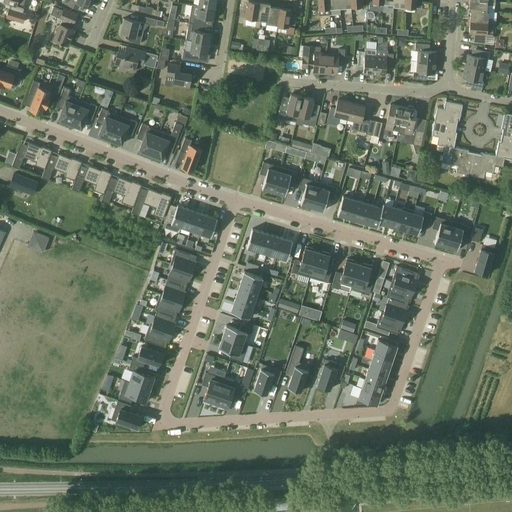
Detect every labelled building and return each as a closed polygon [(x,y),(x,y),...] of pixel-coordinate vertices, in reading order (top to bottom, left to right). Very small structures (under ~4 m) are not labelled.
[(0,0),(0,1),(16,7),(11,23),(19,26),(26,0),(0,0)] [(63,0),(62,3),(84,11),(86,6),(89,8),(91,3),(93,3),(94,0),(63,0)] [(208,8),(215,9),(216,0),(199,0),(198,6),(208,8)] [(259,0),(253,0),(254,1),(248,0),(247,5),(241,4),(239,17),(245,18),(256,19),(255,27),(259,0)] [(260,0),(259,0),(255,27),(260,28),(261,20),(267,21),(266,23),(267,23),(270,3),(264,3),(264,1),(260,0)] [(330,9),(328,0),(317,0),(318,9),(330,9)] [(340,8),(339,0),(328,0),(330,9),(340,8)] [(405,0),(405,7),(416,8),(422,8),(422,0),(405,0)] [(496,1),(480,0),(467,0),(467,4),(469,4),(469,10),(487,11),(487,5),(495,5),(496,1)] [(270,3),(267,23),(277,25),(280,5),(275,4),(275,6),(270,5),(270,4),(270,3)] [(280,5),(277,25),(278,25),(277,31),(293,34),(296,15),(290,14),(291,9),(285,8),(285,6),(280,5)] [(215,9),(208,8),(198,6),(196,16),(194,16),(193,19),(190,18),(189,23),(192,23),(204,25),(205,18),(213,19),(215,9)] [(60,24),(54,40),(60,42),(59,43),(61,44),(61,43),(67,46),(74,30),(71,29),(73,23),(73,24),(77,15),(64,10),(63,11),(54,7),(50,14),(62,19),(60,24)] [(489,11),(487,11),(469,10),(471,11),(470,16),(468,16),(468,21),(488,22),(489,11)] [(156,24),(163,26),(164,23),(164,22),(157,20),(145,17),(143,23),(148,25),(156,26),(156,24)] [(120,32),(120,33),(125,35),(124,36),(126,36),(127,35),(129,36),(128,41),(140,44),(143,31),(143,30),(138,29),(139,22),(124,18),(122,25),(120,32)] [(488,22),(468,21),(467,26),(469,26),(469,32),(474,33),(473,43),(486,44),(486,36),(494,37),(495,28),(496,23),(488,23),(488,22)] [(204,25),(192,23),(189,23),(186,40),(192,41),(208,44),(209,44),(211,43),(212,39),(210,37),(211,33),(203,32),(204,25)] [(496,46),(505,46),(505,38),(496,38),(496,46)] [(209,44),(208,44),(192,41),(190,52),(188,51),(186,58),(198,60),(199,54),(207,55),(208,50),(210,50),(210,46),(209,45),(209,44)] [(412,60),(436,62),(437,51),(429,51),(430,44),(415,43),(415,50),(418,50),(417,61),(412,60)] [(324,73),(326,54),(320,53),(321,47),(304,45),(303,57),(302,68),(314,69),(313,72),(324,73)] [(115,56),(113,60),(115,62),(115,64),(126,67),(126,69),(134,71),(135,69),(136,62),(155,67),(158,55),(145,52),(131,48),(129,55),(118,52),(117,55),(115,56)] [(165,59),(168,60),(169,49),(161,48),(159,58),(165,59)] [(338,55),(326,54),(324,73),(337,74),(338,60),(344,61),(345,49),(339,48),(338,55)] [(363,73),(374,74),(375,56),(376,56),(376,49),(366,48),(365,51),(359,51),(358,65),(364,66),(363,73)] [(375,56),(374,74),(386,75),(386,68),(393,68),(394,54),(388,53),(388,50),(376,49),(376,56),(375,56)] [(484,70),(486,59),(488,59),(489,52),(476,49),(474,56),(468,55),(466,66),(484,70)] [(165,59),(159,58),(156,68),(163,69),(165,59)] [(412,60),(411,69),(413,70),(413,76),(427,77),(428,73),(435,73),(436,62),(412,60)] [(501,62),(499,73),(507,74),(509,63),(501,62)] [(166,76),(174,77),(173,84),(189,87),(191,74),(179,72),(180,66),(168,64),(166,76)] [(7,65),(5,71),(0,69),(0,84),(3,86),(3,84),(14,88),(20,69),(7,65)] [(484,70),(466,66),(464,78),(469,79),(468,85),(482,88),(483,82),(481,81),(484,70)] [(146,78),(142,91),(149,93),(152,80),(146,78)] [(33,80),(28,93),(34,95),(29,108),(41,113),(44,107),(45,108),(49,98),(47,97),(50,91),(38,87),(40,82),(33,80)] [(64,86),(57,104),(63,106),(58,119),(69,124),(79,100),(68,96),(70,89),(64,86)] [(103,97),(110,99),(113,91),(106,89),(103,97)] [(296,122),(302,97),(291,94),(288,107),(280,105),(278,117),(296,122)] [(152,96),(150,103),(158,105),(160,99),(152,96)] [(314,99),(302,97),(296,122),(296,124),(302,125),(303,123),(315,126),(318,114),(311,113),(314,99)] [(347,119),(351,102),(338,99),(335,108),(330,107),(327,120),(332,121),(331,123),(336,125),(338,123),(340,117),(347,119)] [(86,115),(92,117),(97,106),(90,103),(90,104),(79,100),(69,124),(81,128),(86,115)] [(434,116),(434,118),(435,119),(434,121),(457,126),(458,120),(459,120),(460,117),(461,117),(461,114),(461,113),(461,111),(462,110),(463,108),(462,107),(462,105),(452,103),(451,101),(449,101),(448,102),(445,101),(445,104),(444,105),(443,106),(444,108),(444,109),(442,109),(441,108),(439,107),(438,108),(437,108),(436,115),(434,116)] [(365,106),(351,102),(347,119),(354,120),(352,129),(359,131),(365,106)] [(390,104),(384,133),(391,135),(392,130),(398,132),(400,124),(403,107),(390,104)] [(408,108),(403,107),(400,124),(397,135),(403,136),(405,134),(411,136),(417,110),(414,109),(414,107),(409,106),(408,108)] [(97,119),(103,122),(98,135),(110,140),(119,116),(108,111),(108,110),(102,107),(97,119)] [(320,112),(317,124),(324,126),(327,113),(320,112)] [(501,135),(511,137),(511,114),(504,113),(501,129),(503,129),(501,135)] [(110,140),(121,144),(127,131),(133,133),(137,121),(130,119),(130,120),(119,116),(110,140)] [(376,121),(369,120),(365,134),(372,135),(376,121)] [(376,121),(372,135),(379,137),(382,123),(376,121)] [(433,128),(432,135),(438,137),(437,144),(439,145),(440,146),(442,147),(443,146),(445,146),(443,154),(448,155),(450,146),(454,147),(454,145),(455,145),(456,143),(455,142),(456,139),(457,136),(456,136),(457,132),(455,132),(457,126),(434,121),(434,124),(432,125),(432,127),(433,128)] [(167,146),(173,148),(182,124),(176,122),(170,135),(159,131),(150,155),(162,160),(167,146)] [(138,151),(150,155),(159,131),(148,127),(149,126),(142,123),(137,135),(144,137),(138,151)] [(416,130),(413,144),(421,145),(424,132),(416,130)] [(500,156),(498,165),(503,166),(505,158),(511,159),(511,137),(501,135),(500,141),(499,141),(496,155),(500,156)] [(180,150),(186,153),(181,166),(193,171),(201,149),(190,145),(191,140),(185,137),(180,150)] [(267,139),(264,148),(270,150),(271,148),(285,152),(287,145),(267,139)] [(36,147),(37,145),(28,142),(24,154),(17,151),(12,166),(19,168),(24,156),(36,161),(35,165),(45,169),(52,150),(42,146),(40,149),(36,147)] [(310,152),(317,154),(320,145),(313,142),(310,152)] [(287,145),(285,152),(304,158),(306,151),(287,145)] [(441,157),(441,158),(442,160),(442,162),(443,164),(448,165),(449,164),(450,164),(452,164),(453,166),(455,166),(456,165),(458,166),(458,167),(456,168),(456,170),(457,171),(457,172),(463,174),(464,175),(466,175),(467,174),(470,175),(475,153),(469,152),(469,150),(465,149),(462,148),(462,149),(459,148),(459,147),(456,147),(455,147),(454,147),(450,146),(448,155),(443,154),(443,156),(441,157)] [(304,158),(311,160),(313,153),(306,151),(304,158)] [(495,165),(498,165),(500,156),(496,155),(496,156),(490,154),(481,152),(480,154),(475,153),(470,175),(483,177),(485,171),(493,172),(495,165)] [(82,161),(72,157),(70,160),(66,159),(67,157),(58,153),(53,168),(66,173),(64,176),(75,180),(77,174),(82,161)] [(268,168),(269,164),(263,162),(259,174),(265,176),(262,189),(273,192),(279,172),(268,168)] [(75,180),(71,189),(78,191),(83,180),(95,184),(93,190),(103,194),(110,177),(112,173),(101,169),(100,172),(96,170),(97,168),(88,165),(84,177),(77,174),(75,180)] [(389,175),(398,177),(400,168),(392,166),(389,175)] [(294,184),(298,172),(291,170),(290,175),(279,172),(273,192),(284,195),(288,182),(294,184)] [(408,170),(405,179),(413,181),(416,172),(408,170)] [(9,185),(32,194),(37,182),(14,173),(9,185)] [(416,181),(424,182),(426,175),(418,173),(416,181)] [(117,179),(110,177),(103,194),(104,194),(106,188),(123,195),(121,202),(133,207),(138,194),(141,184),(131,180),(130,184),(126,182),(127,180),(118,177),(117,179)] [(298,189),(304,191),(300,204),(311,208),(317,187),(306,184),(308,179),(301,177),(298,189)] [(326,198),(332,200),(336,188),(330,186),(328,190),(317,187),(311,208),(323,211),(326,198)] [(156,194),(157,192),(148,188),(144,197),(138,194),(133,207),(131,212),(138,215),(143,203),(155,207),(152,214),(163,218),(171,196),(161,192),(160,195),(156,194)] [(446,202),(448,193),(441,190),(438,199),(446,202)] [(342,196),(337,215),(338,215),(347,218),(353,199),(343,196),(342,196)] [(353,199),(347,218),(357,221),(363,202),(353,199)] [(363,202),(357,221),(367,223),(372,205),(363,202)] [(372,205),(367,223),(377,226),(383,204),(384,204),(383,203),(382,208),(372,205)] [(383,204),(377,226),(378,223),(388,225),(393,207),(383,204)] [(180,228),(187,208),(177,205),(170,224),(180,228)] [(393,207),(388,225),(397,228),(404,207),(403,207),(402,209),(393,207)] [(404,207),(397,228),(407,231),(413,210),(404,207)] [(187,208),(181,227),(191,230),(197,212),(187,208)] [(413,210),(407,231),(417,234),(422,215),(413,213),(414,210),(413,210)] [(197,212),(191,230),(200,233),(207,215),(197,212)] [(207,215),(200,233),(210,237),(217,218),(216,218),(207,215)] [(436,216),(432,228),(438,230),(434,243),(435,243),(445,246),(453,221),(436,216)] [(453,221),(445,246),(456,249),(460,236),(466,238),(470,226),(453,221)] [(475,227),(472,240),(479,242),(483,229),(475,227)] [(252,229),(246,248),(247,248),(257,251),(262,232),(253,229),(252,229)] [(49,236),(33,230),(28,244),(43,250),(49,236)] [(262,232),(257,251),(266,253),(272,235),(262,232)] [(272,235),(266,253),(276,256),(282,238),(272,235)] [(282,238),(276,256),(286,259),(286,260),(292,240),(291,240),(282,238)] [(482,244),(474,270),(480,272),(479,273),(487,275),(495,248),(482,244)] [(295,259),(291,272),(309,277),(317,251),(313,250),(313,248),(305,246),(301,261),(295,259)] [(175,248),(170,263),(172,264),(192,271),(195,263),(194,263),(197,255),(175,248)] [(317,251),(309,277),(328,282),(332,270),(325,268),(329,253),(322,251),(321,253),(317,251)] [(336,271),(331,287),(338,289),(340,283),(351,287),(350,289),(351,289),(358,263),(354,262),(354,261),(347,258),(342,273),(336,271)] [(383,260),(377,276),(384,278),(389,263),(383,260)] [(358,263),(351,289),(369,295),(373,282),(366,280),(371,265),(363,263),(363,265),(358,263)] [(172,264),(167,279),(186,286),(188,279),(190,279),(192,271),(172,264)] [(397,265),(391,281),(414,288),(416,280),(415,280),(418,272),(397,265)] [(244,272),(241,282),(259,288),(262,278),(263,278),(244,271),(244,272)] [(379,293),(384,278),(377,276),(372,291),(375,292),(379,293)] [(167,279),(162,294),(182,301),(185,293),(184,293),(186,286),(167,279)] [(391,281),(386,296),(407,303),(410,296),(411,297),(414,288),(391,281)] [(241,282),(237,291),(256,298),(259,288),(241,282)] [(237,291),(234,301),(253,307),(256,298),(237,291)] [(379,293),(375,292),(373,300),(378,302),(381,294),(379,293)] [(159,293),(154,308),(157,309),(176,316),(178,309),(179,309),(182,301),(162,294),(159,293)] [(381,311),(403,319),(406,310),(405,310),(407,303),(386,296),(388,297),(383,311),(381,311)] [(278,306),(297,313),(300,305),(281,298),(278,306)] [(231,310),(230,311),(249,317),(250,317),(249,317),(253,307),(234,301),(231,311),(231,310)] [(135,304),(131,318),(138,320),(142,306),(135,304)] [(157,309),(152,324),(172,331),(175,323),(173,323),(176,316),(157,309)] [(381,311),(376,327),(397,334),(399,326),(400,327),(403,319),(381,311)] [(309,326),(311,320),(303,317),(301,324),(309,326)] [(340,328),(353,332),(355,324),(343,319),(340,328)] [(149,323),(144,339),(165,347),(168,339),(169,339),(172,331),(152,324),(149,323)] [(226,325),(222,336),(243,343),(246,332),(251,334),(253,327),(241,323),(239,329),(226,325)] [(141,334),(132,331),(130,337),(139,340),(141,334)] [(222,336),(219,347),(231,351),(229,357),(241,361),(244,355),(247,344),(243,343),(222,336)] [(378,339),(375,349),(393,355),(397,345),(378,339)] [(295,344),(286,371),(292,373),(288,386),(302,391),(310,365),(299,361),(304,347),(295,344)] [(133,355),(131,361),(144,366),(145,360),(158,365),(162,352),(142,346),(138,356),(133,355)] [(375,349),(371,359),(390,365),(393,355),(375,349)] [(205,361),(212,363),(214,356),(207,354),(205,361)] [(371,359),(368,369),(386,375),(390,365),(371,359)] [(133,370),(129,381),(150,388),(154,377),(141,372),(144,366),(131,361),(129,368),(133,370)] [(323,363),(316,385),(330,389),(334,376),(340,378),(345,365),(338,363),(337,368),(323,363)] [(261,367),(254,388),(267,393),(272,380),(278,382),(282,369),(276,367),(274,371),(261,367)] [(368,369),(365,378),(383,384),(386,375),(368,369)] [(206,371),(202,383),(208,385),(204,398),(216,402),(223,382),(224,377),(213,373),(206,371)] [(223,382),(216,402),(227,406),(232,394),(238,396),(242,383),(236,381),(224,377),(223,382)] [(365,378),(361,388),(380,394),(383,384),(365,378)] [(121,391),(119,398),(131,402),(133,396),(146,400),(150,388),(129,381),(125,380),(121,391)] [(361,388),(358,398),(376,404),(380,394),(361,388)] [(266,413),(266,401),(251,400),(250,413),(266,413)] [(114,408),(110,421),(115,423),(136,430),(141,416),(128,412),(130,406),(117,401),(114,408)] [(96,432),(98,424),(89,421),(86,429),(96,432)]
